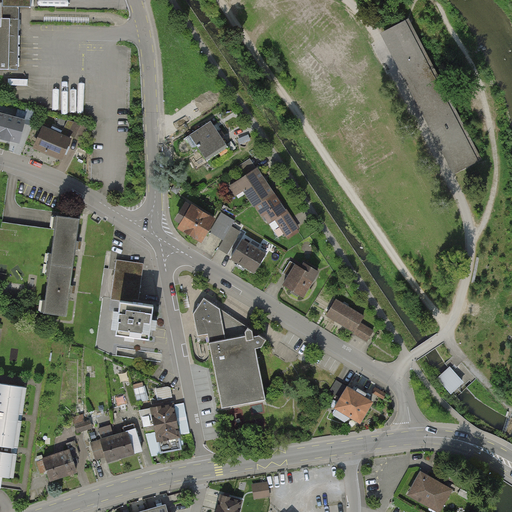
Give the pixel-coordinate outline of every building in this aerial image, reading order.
[(2,0),(2,18),(12,18),(21,18),(31,18),(31,14),(31,0),(2,0)] [(2,18),(1,63),(1,70),(11,70),(20,70),(20,67),(21,18),(12,18),(2,18)] [(421,54),(406,26),(391,34),(406,62),(432,114),(435,119),(459,165),(474,158),(463,136),(450,112),(447,106),(421,54)] [(29,120),(0,112),(0,141),(21,147),(29,120)] [(84,134),(87,126),(68,121),(66,129),(84,134)] [(212,121),(190,135),(206,160),(228,146),(212,121)] [(74,139),(44,127),(34,151),(64,163),(74,139)] [(275,195),(257,168),(229,188),(236,197),(243,192),(255,209),(275,195)] [(275,195),(255,209),(267,227),(274,221),(286,238),(299,229),(275,195)] [(193,204),(178,228),(203,243),(217,219),(193,204)] [(58,216),(51,265),(75,268),(82,219),(58,216)] [(244,238),(231,260),(256,275),(269,253),(244,238)] [(112,297),(120,298),(138,301),(143,264),(117,260),(112,297)] [(283,286),(304,299),(320,273),(298,260),(283,286)] [(51,265),(45,313),(69,317),(75,268),(51,265)] [(188,293),(182,294),(186,308),(191,307),(188,293)] [(120,298),(115,335),(152,340),(157,303),(138,301),(120,298)] [(210,334),(223,408),(266,400),(257,348),(263,347),(268,340),(248,327),(246,330),(247,335),(227,339),(221,310),(205,299),(195,314),(199,336),(210,334)] [(327,316),(369,342),(375,333),(361,324),(365,317),(337,299),(327,316)] [(450,368),(437,380),(451,396),(454,394),(464,384),(450,368)] [(340,397),(348,386),(338,379),(330,390),(340,397)] [(135,383),(137,401),(147,400),(145,382),(135,383)] [(23,417),(27,387),(0,383),(0,430),(21,433),(23,417)] [(349,385),(336,408),(362,423),(375,401),(349,385)] [(152,407),(155,424),(179,420),(176,403),(152,407)] [(155,424),(157,441),(182,437),(179,420),(155,424)] [(126,457),(144,452),(137,428),(119,433),(126,457)] [(18,450),(21,433),(0,430),(0,477),(14,479),(18,450)] [(108,463),(126,457),(119,433),(101,438),(108,463)] [(56,455),(63,476),(78,471),(74,462),(77,461),(76,456),(79,455),(75,441),(67,444),(70,450),(56,455)] [(46,467),(50,480),(63,476),(56,455),(38,461),(40,468),(46,467)] [(421,472),(408,495),(438,511),(443,511),(455,491),(421,472)] [(451,473),(447,480),(461,488),(465,481),(451,473)] [(251,485),(253,500),(270,498),(268,483),(251,485)] [(239,511),(243,501),(221,496),(217,511),(239,511)]
